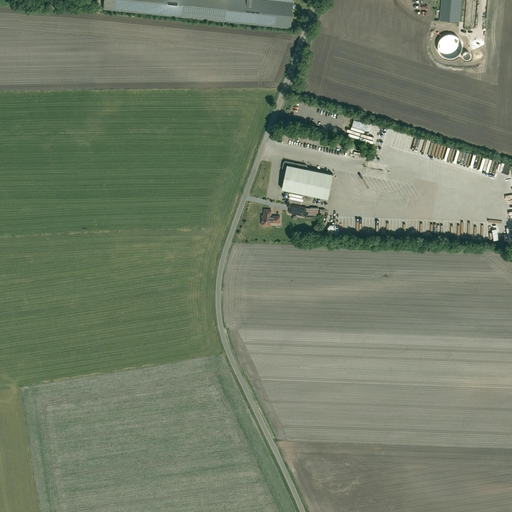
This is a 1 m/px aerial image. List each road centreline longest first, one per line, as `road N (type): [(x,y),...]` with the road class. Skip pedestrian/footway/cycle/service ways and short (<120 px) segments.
road 1 (unclassified): [(302,511),(227,348),(218,292),(235,221),(315,0)]
road 2 (unknown): [(262,148),(384,166),(438,184),(449,196),(439,211),(341,207)]
